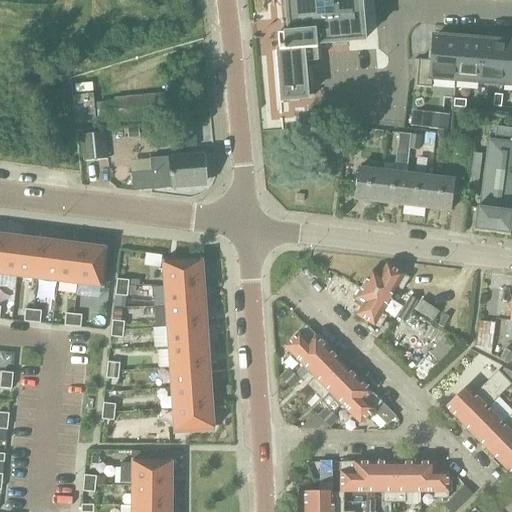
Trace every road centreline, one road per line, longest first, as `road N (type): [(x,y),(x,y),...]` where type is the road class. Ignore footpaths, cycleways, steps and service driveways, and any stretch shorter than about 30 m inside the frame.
road 1 (unclassified): [(245,226),(511,260)]
road 2 (unclassified): [(0,194),(245,226)]
road 3 (residential): [(245,226),(221,0)]
road 4 (residential): [(261,441),(245,226)]
road 5 (residential): [(440,437),(306,297)]
road 6 (residential): [(261,441),(440,437)]
road 7 (residential): [(511,13),(393,0)]
